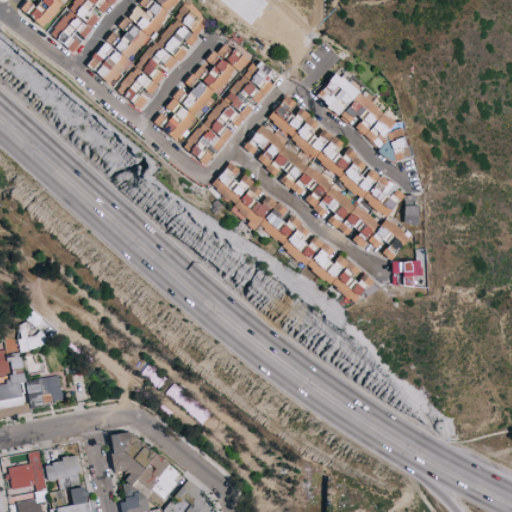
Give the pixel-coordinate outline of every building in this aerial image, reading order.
[(67,0),(34,0),(38,2),(36,6),(28,0),(27,0),(21,9),(46,28),(67,0)] [(73,52),(116,0),(73,0),(48,31),(73,52)] [(140,108),(143,106),(168,73),(171,71),(187,51),(190,46),(207,24),(190,0),(186,0),(180,4),(178,21),(155,37),(156,31),(179,1),(177,0),(139,0),(138,2),(148,10),(133,8),(119,27),(130,36),(120,34),(114,30),(86,67),(140,108)] [(153,121),(179,142),(215,94),(218,97),(213,104),(216,106),(223,97),(218,93),(238,68),(244,73),(252,62),(225,41),(216,53),(213,51),(204,62),(201,60),(153,121)] [(279,74),(255,56),(185,149),(208,167),(279,74)] [(412,156),(406,131),(360,92),(359,91),(337,72),(316,96),(328,105),(330,112),(337,118),(339,116),(370,142),(370,144),(391,162),(412,156)] [(243,148),(276,175),(281,169),(287,171),(283,182),(301,197),(305,203),(347,236),(362,247),(364,245),(379,250),(391,260),(409,237),(386,218),(405,194),(371,168),(368,164),(347,148),(341,142),(320,125),(321,124),(301,108),(295,115),(289,111),(296,102),(286,94),(243,148)] [(211,185),(235,205),(230,210),(244,222),(261,236),(264,233),(314,276),(316,272),(354,304),(373,281),(364,273),(357,281),(352,277),(358,270),(340,254),(333,262),(328,258),(334,251),(314,234),(264,191),(230,162),(211,185)] [(404,224),(419,224),(419,205),(404,205),(404,224)] [(392,261),(392,286),(414,285),(414,276),(423,276),(422,260),(392,261)] [(22,338),(17,340),(21,353),(46,344),(42,332),(29,337),(24,323),(17,326),(22,338)] [(0,416),(65,400),(58,374),(27,382),(18,347),(12,348),(11,343),(5,345),(6,348),(0,349),(0,416)] [(209,511),(209,509),(213,503),(184,482),(163,511),(164,511),(151,511),(148,494),(153,488),(164,496),(182,473),(127,431),(109,435),(116,473),(134,469),(122,485),(126,501),(120,502),(121,511),(209,511)] [(11,489),(35,486),(36,492),(22,494),(23,500),(16,502),(17,511),(42,511),(41,501),(47,500),(39,450),(28,452),(29,464),(8,467),(11,489)] [(89,511),(86,486),(79,487),(78,478),(81,478),(78,455),(61,457),(62,462),(45,464),(47,481),(58,480),(59,488),(71,487),(73,505),(57,507),(57,511),(89,511)]
